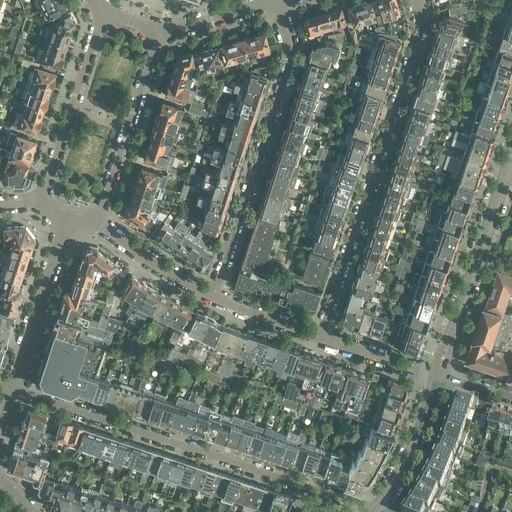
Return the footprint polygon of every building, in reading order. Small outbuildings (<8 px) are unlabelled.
[(55,0),(43,7),(42,8),(44,13),(43,13),(46,17),(44,19),(46,22),(49,22),(59,17),(60,15),(58,11),(66,7),(62,0),(55,0)] [(374,0),(371,1),(376,19),(387,15),(382,0),(374,0)] [(382,0),(387,15),(388,15),(391,28),(391,33),(395,34),(403,34),(404,28),(395,0),(382,0)] [(364,3),(359,4),(365,22),(376,19),(371,1),(369,2),(367,1),(365,1),(364,3)] [(359,4),(348,8),(353,25),(365,22),(359,4)] [(449,8),(449,14),(467,12),(466,5),(462,6),(450,8),(449,8)] [(335,10),(327,12),(331,28),(347,23),(342,8),(340,8),(339,7),(336,8),(335,10)] [(320,14),(315,15),(319,31),(331,28),(327,12),(325,12),(324,12),(321,12),(320,14)] [(56,26),(55,27),(71,32),(71,31),(73,31),(74,27),(73,26),(75,21),(73,20),(64,17),(63,17),(62,15),(60,15),(59,17),(58,20),(56,26)] [(304,22),(307,34),(319,31),(315,15),(305,18),(303,21),(304,22)] [(439,25),(438,28),(458,34),(462,21),(449,17),(449,18),(445,17),(444,20),(441,19),(439,19),(438,24),(439,25)] [(28,31),(31,21),(24,21),(22,29),(28,31)] [(511,25),(510,25),(506,24),(502,35),(511,38),(511,25)] [(13,26),(10,36),(12,36),(16,38),(19,28),(15,26),(13,26)] [(45,31),(43,36),(44,36),(48,37),(48,38),(67,44),(69,38),(71,38),(72,35),(71,33),(71,32),(55,27),(52,26),(51,26),(49,32),(45,31)] [(436,34),(434,39),(452,45),(454,45),(458,34),(438,28),(437,29),(436,29),(435,34),(436,34)] [(483,28),(479,40),(484,42),(488,30),(483,28)] [(349,31),(352,43),(357,42),(354,30),(349,31)] [(258,34),(253,35),(259,55),(263,54),(264,55),(271,54),(270,50),(265,32),(263,32),(262,31),(259,32),(258,34)] [(381,41),(379,47),(396,52),(397,51),(398,51),(399,47),(398,46),(400,42),(393,39),(393,38),(395,34),(391,33),(384,32),(384,35),(380,34),(378,39),(381,41)] [(244,38),(242,39),(248,60),(256,58),(255,56),(259,55),(253,35),(249,37),(247,36),(244,37),(244,38)] [(511,38),(502,35),(498,47),(511,51),(511,38)] [(44,36),(40,47),(43,48),(45,48),(64,55),(64,53),(66,53),(67,50),(66,48),(67,44),(48,38),(48,37),(44,36)] [(236,40),(231,42),(237,61),(241,60),(242,62),(248,60),(242,39),(241,39),(240,38),(236,39),(236,40)] [(432,47),(431,50),(447,56),(448,55),(449,55),(452,45),(434,39),(433,42),(432,41),(430,47),(432,47)] [(221,45),(220,45),(221,49),(220,49),(224,64),(225,63),(226,65),(237,61),(231,42),(226,43),(225,42),(221,43),(221,45)] [(309,57),(309,59),(327,65),(329,58),(335,60),(339,47),(326,42),(325,44),(321,43),(320,45),(317,44),(316,48),(312,46),(311,52),(309,53),(308,56),(309,57)] [(370,56),(375,58),(393,63),(394,58),(396,58),(397,54),(396,53),(396,52),(379,47),(373,45),(370,56)] [(207,48),(205,49),(211,69),(224,65),(219,49),(218,49),(217,46),(212,47),(210,46),(207,47),(207,48)] [(40,47),(36,58),(39,59),(60,66),(62,60),(63,60),(64,57),(63,55),(64,55),(45,48),(43,48),(40,47)] [(346,56),(352,58),(355,50),(349,47),(346,56)] [(494,59),(499,60),(511,64),(511,51),(498,47),(494,59)] [(199,51),(194,53),(196,56),(195,57),(199,73),(211,69),(205,49),(204,49),(203,48),(200,49),(199,50),(199,51)] [(428,59),(427,61),(444,66),(447,56),(431,50),(429,54),(428,54),(427,58),(428,59)] [(174,69),(173,70),(187,75),(190,66),(195,64),(195,63),(191,52),(178,56),(175,64),(173,64),(172,68),(174,69)] [(19,62),(29,65),(29,64),(35,66),(36,67),(36,65),(38,62),(31,59),(22,56),(21,56),(19,62)] [(375,58),(372,69),(389,74),(389,73),(391,73),(392,69),(391,68),(393,63),(375,58)] [(306,68),(305,69),(324,76),(327,65),(309,59),(307,63),(306,63),(305,67),(306,68)] [(511,64),(499,60),(495,72),(511,78),(511,64)] [(424,70),(424,71),(440,77),(444,66),(427,61),(426,65),(424,65),(423,69),(424,70)] [(28,77),(33,79),(53,85),(54,85),(55,82),(54,81),(55,78),(55,77),(57,72),(36,65),(36,67),(35,66),(33,70),(31,70),(28,77)] [(302,79),(302,80),(319,86),(320,87),(324,76),(305,69),(304,74),(302,74),(301,77),(302,79)] [(372,69),(368,80),(385,85),(387,80),(389,80),(390,76),(389,75),(389,74),(372,69)] [(169,81),(169,82),(189,88),(192,76),(187,75),(173,70),(173,72),(171,72),(170,75),(171,77),(169,82),(169,81)] [(243,84),(247,85),(264,91),(264,90),(266,89),(267,86),(266,84),(268,79),(257,76),(258,73),(251,71),(250,72),(251,72),(249,77),(245,76),(243,84)] [(421,81),(420,82),(437,88),(440,77),(424,71),(422,76),(421,76),(420,79),(421,81)] [(486,82),(491,84),(509,90),(510,85),(511,84),(511,83),(511,78),(495,72),(490,71),(486,82)] [(463,84),(463,87),(467,89),(471,77),(466,76),(463,84)] [(28,77),(25,89),(49,97),(49,96),(48,96),(48,95),(50,94),(51,92),(50,90),(52,85),(53,86),(53,85),(33,79),(28,77)] [(245,92),(243,98),(259,104),(260,102),(262,101),(263,98),(262,96),(264,91),(247,85),(243,84),(235,81),(227,79),(224,80),(223,83),(234,87),(233,88),(245,92)] [(218,80),(215,89),(220,91),(223,81),(220,80),(218,80)] [(299,89),(298,92),(316,98),(319,86),(302,80),(301,85),(299,85),(298,88),(299,89)] [(361,89),(364,91),(382,96),(382,95),(384,94),(385,91),(384,90),(385,85),(368,80),(366,84),(363,83),(361,89)] [(167,88),(165,95),(178,99),(178,98),(185,100),(187,101),(189,96),(186,95),(189,88),(169,82),(169,83),(167,83),(166,86),(167,88)] [(419,88),(417,94),(434,99),(435,95),(440,96),(442,89),(437,88),(420,82),(420,83),(419,82),(417,87),(419,88)] [(483,94),(487,96),(505,102),(506,97),(508,96),(509,93),(508,92),(509,90),(491,84),(486,82),(483,94)] [(48,97),(49,97),(25,89),(22,96),(25,97),(24,101),(45,108),(47,102),(49,102),(50,99),(48,97)] [(220,91),(215,89),(211,101),(215,102),(215,100),(217,101),(220,91)] [(357,100),(361,102),(378,107),(380,102),(381,101),(382,98),(381,97),(382,96),(364,91),(362,97),(352,94),(351,98),(357,100)] [(295,100),(295,103),(312,108),(316,98),(298,92),(297,96),(295,96),(294,99),(295,100)] [(415,99),(413,105),(430,110),(432,106),(436,108),(438,100),(434,99),(417,94),(416,94),(415,94),(414,99),(415,99)] [(479,106),(483,108),(501,114),(502,109),(504,108),(505,105),(504,104),(505,102),(487,96),(483,94),(479,106)] [(230,99),(227,106),(256,115),(258,109),(259,109),(260,106),(259,104),(243,98),(241,103),(230,99)] [(192,99),(190,105),(202,109),(207,111),(209,107),(204,105),(204,103),(192,99)] [(17,111),(21,113),(41,120),(41,119),(42,114),(44,113),(45,110),(44,109),(44,108),(45,108),(24,101),(21,100),(17,111)] [(160,111),(159,112),(178,118),(180,112),(182,112),(184,107),(179,106),(180,105),(178,105),(164,100),(162,105),(160,106),(159,109),(160,111)] [(357,113),(359,113),(375,118),(374,118),(375,117),(377,116),(377,113),(377,112),(378,107),(361,102),(357,113)] [(292,111),(291,114),(308,120),(312,108),(295,103),(293,107),(292,107),(291,110),(292,111)] [(202,109),(190,105),(188,111),(200,115),(200,114),(206,116),(207,111),(202,109)] [(222,110),(226,112),(237,116),(235,122),(252,127),(252,125),(254,125),(255,122),(254,120),(256,115),(227,106),(224,105),(222,110)] [(411,111),(409,116),(427,122),(428,118),(432,119),(435,112),(430,110),(413,105),(413,106),(412,105),(410,110),(411,111)] [(337,106),(334,116),(339,118),(340,116),(342,108),(337,106)] [(475,118),(479,120),(497,126),(498,121),(500,120),(501,117),(500,116),(501,114),(483,108),(479,106),(475,118)] [(12,123),(11,128),(18,130),(19,127),(37,133),(39,127),(39,126),(41,125),(42,123),(41,121),(41,120),(21,113),(17,111),(13,124),(12,123)] [(156,122),(155,124),(174,130),(178,118),(159,112),(159,114),(159,113),(158,117),(156,117),(155,121),(156,122)] [(352,122),(355,123),(371,128),(373,124),(374,123),(375,120),(375,118),(359,113),(357,119),(353,118),(352,122)] [(288,122),(287,125),(305,131),(308,120),(291,114),(290,118),(288,118),(287,121),(288,122)] [(408,122),(406,126),(423,132),(424,128),(429,130),(431,123),(427,122),(409,116),(409,117),(408,116),(406,121),(408,122)] [(471,130),(475,131),(493,137),(494,133),(496,132),(497,129),(496,127),(497,126),(479,120),(475,118),(471,130)] [(216,129),(220,130),(248,139),(250,133),(252,132),(253,130),(252,128),(252,127),(235,122),(233,126),(222,123),(218,122),(216,129)] [(348,132),(352,133),(368,138),(369,134),(371,133),(372,130),(371,128),(355,123),(352,122),(351,122),(348,132)] [(153,130),(152,135),(171,142),(174,130),(155,124),(154,125),(153,128),(153,130)] [(284,131),(283,135),(301,142),(305,131),(287,125),(286,130),(284,131)] [(402,132),(401,135),(402,136),(402,137),(418,142),(425,144),(428,133),(423,132),(406,126),(405,126),(404,131),(402,132)] [(214,134),(218,135),(218,136),(229,140),(227,145),(244,151),(245,149),(246,148),(247,146),(246,144),(248,139),(220,130),(216,129),(214,134)] [(11,130),(7,143),(12,145),(34,152),(35,150),(34,148),(37,139),(11,130)] [(453,137),(471,143),(489,150),(491,143),(492,143),(493,140),(493,139),(493,138),(493,137),(475,131),(471,130),(469,135),(456,131),(453,137)] [(352,133),(349,144),(365,149),(366,144),(368,144),(369,140),(368,139),(368,138),(352,133)] [(149,146),(148,147),(167,153),(171,142),(152,135),(152,136),(150,136),(149,140),(150,141),(148,146),(149,146)] [(197,137),(192,136),(191,135),(187,147),(193,149),(197,137)] [(282,143),(280,146),(298,152),(301,142),(283,135),(281,141),(282,143)] [(399,146),(399,147),(415,152),(418,142),(402,137),(400,142),(399,142),(398,145),(399,146)] [(463,154),(467,155),(485,161),(485,160),(487,160),(488,157),(487,156),(489,150),(471,143),(453,137),(451,143),(465,148),(463,154)] [(349,144),(345,154),(361,159),(363,155),(364,154),(366,151),(365,149),(349,144)] [(0,147),(0,153),(2,154),(8,156),(29,163),(29,162),(31,161),(32,158),(31,156),(32,154),(34,153),(34,152),(12,145),(10,151),(0,147)] [(207,152),(212,153),(223,157),(224,156),(240,162),(242,157),(244,156),(245,153),(244,152),(244,151),(227,145),(226,150),(214,146),(214,147),(210,145),(207,152)] [(277,157),(277,158),(294,164),(298,152),(280,146),(279,152),(277,153),(276,156),(277,157)] [(146,153),(144,158),(165,165),(167,160),(165,160),(167,153),(148,147),(146,148),(145,152),(146,153)] [(320,160),(320,158),(323,149),(319,147),(315,158),(320,160)] [(395,157),(412,163),(414,163),(416,157),(418,158),(419,154),(415,152),(399,147),(397,152),(395,152),(394,156),(395,157)] [(223,157),(212,153),(210,160),(221,163),(219,169),(236,175),(237,173),(239,172),(240,169),(239,168),(240,162),(224,156),(223,157)] [(438,158),(463,167),(481,173),(483,167),(484,167),(485,164),(485,163),(485,161),(467,155),(463,154),(462,159),(448,154),(447,155),(440,153),(440,155),(438,158)] [(0,182),(4,183),(14,182),(22,181),(26,172),(28,166),(29,163),(8,156),(2,154),(0,158),(0,166),(4,168),(4,176),(0,175),(0,182)] [(340,163),(340,164),(358,170),(359,165),(361,164),(362,161),(361,160),(361,159),(345,154),(342,164),(340,163)] [(392,166),(392,167),(408,172),(412,163),(395,157),(394,162),(392,162),(391,165),(392,166)] [(272,168),(273,168),(291,175),(294,164),(277,158),(275,164),(273,164),(272,168)] [(454,177),(458,179),(476,185),(477,186),(477,185),(478,184),(479,181),(479,180),(481,173),(463,167),(438,158),(438,160),(437,163),(444,165),(443,167),(456,171),(454,177)] [(340,164),(337,175),(354,181),(356,176),(358,175),(359,172),(358,170),(340,164)] [(139,177),(138,179),(156,185),(158,178),(161,178),(165,178),(175,181),(177,174),(166,171),(165,174),(162,173),(162,174),(156,172),(157,171),(142,166),(141,169),(141,170),(141,172),(139,172),(138,175),(139,177)] [(390,173),(388,179),(406,184),(417,188),(418,183),(407,180),(410,173),(408,172),(392,167),(392,168),(390,169),(389,172),(390,173)] [(273,169),(270,180),(287,186),(291,175),(273,168),(273,169)] [(207,170),(204,177),(232,187),(234,181),(236,180),(237,177),(236,175),(219,169),(218,174),(207,170)] [(329,184),(333,186),(351,191),(353,187),(354,186),(355,183),(354,181),(337,175),(332,174),(329,184)] [(232,187),(204,177),(202,183),(214,187),(212,193),(229,198),(229,197),(231,196),(232,193),(231,191),(232,187)] [(450,189),(454,191),(472,197),(474,191),(475,191),(476,188),(475,186),(476,185),(458,179),(454,177),(452,184),(447,183),(447,184),(439,181),(438,185),(450,189)] [(134,185),(132,190),(153,196),(157,198),(160,191),(163,192),(165,188),(156,185),(138,179),(138,180),(137,179),(136,184),(134,185)] [(385,188),(385,190),(402,195),(406,184),(388,179),(387,183),(385,183),(384,187),(385,188)] [(268,186),(266,191),(285,197),(285,196),(284,196),(287,186),(270,180),(269,181),(267,182),(266,185),(268,186)] [(190,185),(184,183),(180,196),(186,198),(190,185)] [(333,186),(330,196),(348,202),(349,197),(351,196),(352,193),(351,191),(333,186)] [(446,201),(450,202),(468,209),(470,203),(471,203),(472,200),(471,198),(472,197),(454,191),(450,189),(446,201)] [(132,196),(130,202),(149,208),(153,209),(154,205),(150,203),(153,196),(132,190),(131,194),(132,196)] [(310,190),(306,200),(312,202),(315,191),(310,190)] [(383,195),(381,201),(399,206),(400,202),(404,204),(406,197),(402,195),(385,190),(383,191),(382,194),(383,195)] [(263,201),(281,208),(285,197),(266,191),(264,196),(263,196),(262,200),(263,201)] [(199,194),(197,201),(208,205),(225,210),(226,205),(228,204),(229,201),(228,199),(229,198),(212,193),(210,198),(199,194)] [(330,196),(326,206),(344,212),(346,207),(347,207),(348,204),(347,202),(348,202),(330,196)] [(197,201),(194,200),(193,205),(206,210),(204,216),(221,221),(222,220),(223,219),(224,217),(223,215),(225,210),(208,205),(197,201)] [(260,208),(259,212),(277,218),(281,208),(263,201),(262,203),(260,204),(259,207),(260,208)] [(378,210),(378,212),(399,218),(401,211),(398,210),(399,206),(381,201),(380,205),(378,206),(377,209),(378,210)] [(430,209),(442,213),(446,214),(464,220),(466,215),(467,215),(468,212),(467,210),(468,209),(450,202),(446,201),(443,208),(431,204),(430,209)] [(149,208),(130,202),(129,204),(127,205),(126,209),(127,211),(126,214),(140,224),(139,224),(140,225),(153,233),(161,222),(167,214),(167,213),(160,211),(159,211),(154,217),(149,214),(148,214),(148,213),(147,213),(149,208)] [(326,206),(323,217),(342,223),(341,221),(342,218),(344,217),(345,214),(344,213),(344,212),(326,206)] [(375,220),(374,222),(395,229),(399,218),(378,212),(376,216),(375,216),(374,219),(375,220)] [(164,242),(174,227),(168,223),(173,216),(171,213),(160,225),(161,226),(154,236),(159,239),(159,240),(162,242),(163,242),(164,242)] [(438,225),(442,226),(460,232),(462,227),(464,226),(464,224),(463,222),(464,220),(446,214),(442,213),(438,225)] [(259,214),(254,231),(271,237),(274,229),(277,230),(280,221),(259,214)] [(202,226),(206,228),(217,231),(218,227),(219,227),(221,226),(222,223),(221,222),(221,221),(204,216),(203,221),(201,221),(200,226),(202,226)] [(342,223),(323,217),(319,227),(337,233),(339,227),(341,226),(342,223)] [(177,222),(174,227),(164,242),(168,245),(168,247),(171,249),(173,248),(173,249),(179,239),(183,233),(178,229),(181,225),(177,222)] [(395,229),(374,222),(373,226),(371,226),(370,229),(371,231),(371,232),(387,237),(392,239),(395,229)] [(434,236),(438,238),(457,244),(458,239),(460,238),(461,236),(460,234),(460,233),(460,232),(442,226),(438,225),(434,236)] [(21,226),(4,227),(5,235),(5,236),(11,236),(11,239),(12,239),(32,246),(34,238),(25,226),(21,226)] [(193,240),(183,255),(188,258),(188,259),(191,261),(192,261),(193,261),(203,246),(197,242),(206,228),(202,226),(193,240)] [(337,233),(319,227),(316,238),(334,243),(335,240),(337,239),(338,236),(337,235),(337,233)] [(179,239),(173,249),(174,249),(174,248),(178,251),(178,253),(181,255),(183,254),(183,255),(193,240),(196,236),(186,229),(183,233),(179,239)] [(254,231),(248,248),(266,254),(268,246),(271,246),(273,238),(271,237),(254,231)] [(384,248),(387,237),(371,232),(370,236),(368,236),(367,240),(368,241),(368,242),(384,248)] [(412,234),(407,233),(404,243),(409,244),(410,241),(412,237),(412,234)] [(430,248),(434,250),(453,256),(454,251),(456,250),(457,247),(456,246),(457,244),(438,238),(434,236),(430,248)] [(203,246),(193,261),(196,263),(198,264),(198,266),(201,268),(202,267),(204,268),(208,261),(207,261),(213,252),(207,248),(209,245),(208,245),(212,239),(209,237),(203,246)] [(11,239),(6,238),(2,249),(10,251),(28,257),(28,256),(27,256),(28,255),(29,255),(31,253),(31,250),(30,250),(32,246),(12,239),(11,239)] [(334,243),(316,238),(312,248),(330,254),(332,249),(333,249),(334,245),(334,244),(334,243)] [(365,251),(364,252),(381,258),(382,252),(387,253),(388,249),(384,248),(368,242),(366,247),(365,247),(364,250),(365,251)] [(295,253),(297,246),(291,244),(288,251),(295,253)] [(83,254),(79,266),(92,270),(94,263),(96,261),(103,267),(101,269),(104,271),(102,273),(106,276),(118,285),(127,273),(114,265),(116,263),(98,250),(92,248),(88,249),(83,254)] [(248,248),(242,265),(260,271),(263,263),(265,264),(268,255),(266,254),(248,248)] [(425,260),(430,262),(449,268),(450,262),(452,262),(453,259),(452,258),(453,256),(434,250),(430,248),(425,260)] [(2,249),(0,256),(0,260),(7,263),(23,268),(25,262),(26,262),(28,260),(28,257),(10,251),(2,249)] [(320,283),(329,256),(310,250),(301,276),(311,280),(320,282),(320,283)] [(361,262),(361,263),(376,267),(376,268),(377,268),(381,258),(364,252),(363,257),(361,257),(360,261),(361,262)] [(405,259),(403,266),(410,268),(412,261),(405,259)] [(421,272),(426,274),(445,280),(446,275),(448,274),(449,271),(448,270),(449,268),(430,262),(425,260),(421,272)] [(504,314),(504,312),(511,293),(511,264),(506,262),(502,273),(499,272),(487,308),(504,314)] [(4,263),(1,272),(3,273),(3,274),(20,280),(20,279),(21,275),(22,276),(24,273),(23,269),(23,268),(7,263),(6,264),(4,263)] [(359,270),(357,276),(384,286),(385,286),(386,281),(382,280),(383,279),(379,277),(381,270),(377,268),(376,268),(376,267),(361,263),(361,264),(359,264),(357,270),(359,270)] [(399,276),(402,266),(402,265),(398,263),(394,275),(399,276)] [(78,267),(75,278),(91,284),(94,276),(100,278),(100,277),(105,279),(106,276),(102,273),(95,271),(92,270),(79,266),(79,267),(78,267)] [(399,276),(398,277),(402,279),(406,267),(402,266),(399,276)] [(239,271),(239,272),(235,284),(256,291),(277,298),(283,299),(284,300),(285,300),(313,309),(318,292),(315,291),(315,290),(307,288),(307,289),(293,284),(292,289),(287,287),(284,286),(282,285),(266,280),(239,271)] [(418,284),(422,286),(441,292),(442,287),(444,286),(445,283),(444,282),(445,280),(426,274),(421,272),(418,284)] [(0,273),(0,283),(0,290),(2,291),(20,297),(22,291),(21,288),(17,287),(20,280),(3,274),(0,273)] [(132,274),(121,291),(120,294),(124,297),(119,306),(126,310),(130,303),(128,302),(131,297),(141,280),(132,274)] [(353,287),(353,288),(362,291),(362,292),(367,294),(368,294),(372,295),(374,290),(369,289),(370,286),(373,287),(383,290),(384,286),(357,276),(355,281),(353,281),(352,287),(353,287)] [(91,284),(75,278),(71,290),(92,297),(96,285),(91,284)] [(141,280),(131,297),(128,302),(130,303),(126,310),(131,313),(137,302),(138,302),(148,284),(141,280)] [(148,284),(138,302),(137,302),(131,313),(114,339),(133,345),(143,349),(148,339),(138,334),(151,310),(160,291),(148,284)] [(414,294),(414,296),(437,304),(439,298),(440,298),(441,295),(440,293),(441,292),(422,286),(418,284),(414,294)] [(352,287),(346,306),(347,306),(348,306),(363,311),(368,295),(368,294),(367,294),(362,292),(362,291),(353,288),(352,287)] [(92,297),(71,290),(70,292),(67,291),(64,293),(62,300),(80,306),(82,301),(95,305),(97,299),(92,297)] [(112,304),(116,293),(109,290),(106,301),(112,304)] [(0,307),(15,312),(20,297),(2,291),(1,291),(0,295),(0,307)] [(160,291),(151,310),(150,312),(154,314),(148,326),(149,326),(147,330),(152,333),(161,315),(171,297),(166,295),(166,293),(163,291),(162,292),(160,291)] [(363,311),(357,327),(361,328),(361,329),(363,330),(364,329),(368,330),(374,311),(376,306),(378,298),(368,295),(367,298),(363,311)] [(414,296),(412,300),(409,310),(432,318),(432,316),(434,316),(435,313),(434,312),(437,304),(414,296)] [(171,297),(161,315),(152,333),(157,335),(159,332),(166,320),(170,323),(171,321),(181,302),(181,301),(178,299),(176,300),(171,297)] [(62,300),(58,312),(82,320),(105,328),(108,316),(102,313),(100,320),(91,318),(92,316),(78,312),(80,306),(62,300)] [(181,302),(171,321),(170,323),(175,325),(169,337),(167,342),(172,345),(175,340),(182,326),(183,327),(191,310),(191,309),(192,308),(186,305),(186,304),(183,302),(182,303),(181,302)] [(343,315),(342,321),(348,324),(357,327),(363,311),(348,306),(347,306),(346,306),(343,314),(343,315)] [(374,311),(368,330),(379,334),(385,316),(387,310),(376,306),(374,311)] [(405,322),(409,324),(428,330),(428,328),(430,328),(431,325),(430,323),(432,318),(409,310),(397,306),(396,311),(408,315),(405,322)] [(0,320),(12,325),(16,313),(15,313),(15,312),(0,307),(0,320)] [(504,314),(487,308),(486,309),(484,308),(473,341),(474,342),(471,349),(470,349),(466,362),(511,377),(511,348),(511,349),(511,346),(511,339),(511,338),(509,337),(511,326),(511,318),(510,314),(504,312),(504,314)] [(175,340),(172,345),(166,357),(174,360),(176,356),(201,369),(202,369),(214,341),(201,335),(188,329),(196,312),(191,310),(183,327),(182,326),(175,340)] [(58,312),(56,317),(80,325),(82,320),(58,312)] [(199,314),(196,312),(188,329),(201,335),(210,317),(200,312),(199,314)] [(52,329),(99,344),(105,328),(82,320),(80,325),(56,317),(52,329)] [(210,317),(201,335),(214,341),(221,324),(218,323),(219,322),(210,317)] [(105,328),(118,332),(124,324),(108,318),(105,328)] [(0,332),(8,336),(12,325),(0,320),(0,332)] [(428,330),(409,324),(405,322),(401,334),(424,342),(424,340),(426,339),(427,337),(426,335),(428,330)] [(221,324),(214,341),(214,342),(202,369),(203,369),(216,373),(227,347),(235,328),(229,326),(222,323),(222,324),(221,324)] [(235,328),(227,347),(216,373),(230,377),(238,356),(240,352),(247,333),(240,330),(235,328)] [(52,329),(38,373),(35,381),(37,385),(73,397),(77,395),(78,392),(92,397),(98,377),(106,353),(108,347),(99,344),(52,329)] [(247,333),(240,352),(238,356),(243,358),(248,360),(257,335),(254,334),(254,333),(249,331),(248,332),(247,332),(247,333)] [(0,345),(5,347),(8,336),(0,332),(0,345)] [(424,342),(401,334),(398,345),(401,346),(401,348),(418,353),(420,352),(421,351),(422,351),(424,347),(422,346),(424,342)] [(257,335),(248,360),(259,364),(268,338),(262,336),(262,337),(257,335)] [(268,338),(259,364),(264,366),(270,367),(271,363),(279,342),(273,340),(272,341),(268,339),(269,338),(268,338)] [(279,342),(271,363),(270,367),(275,369),(280,371),(289,346),(285,345),(285,344),(279,342)] [(289,346),(280,371),(285,373),(290,374),(292,369),(298,353),(299,353),(300,351),(300,350),(299,350),(299,349),(294,347),(293,348),(289,346)] [(292,369),(290,374),(291,375),(288,383),(300,387),(304,374),(311,355),(300,351),(299,353),(298,353),(292,369)] [(166,358),(155,354),(153,360),(164,363),(166,358)] [(311,355),(304,374),(300,387),(288,383),(283,396),(287,397),(307,404),(313,387),(316,378),(323,359),(311,355)] [(177,362),(167,358),(164,365),(175,369),(177,362)] [(323,359),(316,378),(313,387),(307,403),(319,407),(321,402),(328,382),(335,363),(323,359)] [(335,363),(328,382),(321,402),(332,406),(333,404),(339,386),(346,367),(335,363)] [(190,365),(187,374),(197,377),(197,374),(199,370),(199,368),(190,365)] [(339,386),(333,404),(332,406),(330,412),(343,416),(344,414),(352,389),(358,372),(346,367),(339,386)] [(98,377),(92,397),(103,401),(110,381),(113,370),(110,368),(108,375),(106,380),(98,377)] [(230,378),(233,379),(241,382),(243,376),(232,372),(230,378)] [(358,412),(370,376),(358,372),(352,389),(344,414),(358,418),(360,412),(358,412)] [(374,372),(369,384),(375,386),(379,374),(374,372)] [(222,376),(221,380),(231,384),(233,379),(230,378),(222,376)] [(132,388),(125,409),(126,409),(126,408),(136,412),(142,392),(144,388),(147,379),(142,377),(138,389),(132,387),(132,388)] [(383,389),(388,391),(406,397),(408,390),(409,388),(407,385),(405,384),(405,383),(393,379),(393,380),(389,378),(386,384),(385,384),(383,389)] [(233,379),(231,384),(242,387),(244,383),(241,382),(233,379)] [(253,380),(252,385),(262,389),(264,384),(253,380)] [(110,381),(103,401),(114,405),(121,385),(110,381)] [(122,382),(121,385),(114,405),(125,409),(132,388),(132,387),(133,385),(122,382)] [(262,389),(268,391),(273,393),(274,388),(264,384),(262,389)] [(142,392),(136,412),(147,415),(154,396),(154,393),(155,391),(144,388),(142,392)] [(255,394),(258,395),(260,390),(254,388),(252,393),(252,395),(255,396),(255,394)] [(380,400),(384,402),(402,408),(404,404),(403,404),(403,403),(405,403),(406,400),(405,398),(406,397),(388,391),(385,390),(383,395),(382,394),(380,400)] [(154,396),(147,415),(158,419),(157,419),(164,399),(165,397),(154,393),(154,396)] [(276,393),(273,401),(284,405),(287,397),(283,396),(276,393)] [(176,403),(169,423),(180,427),(187,407),(186,407),(190,396),(185,395),(182,405),(176,403)] [(453,399),(454,401),(453,405),(475,413),(479,401),(456,395),(456,396),(454,397),(453,399)] [(295,409),(298,401),(287,397),(284,405),(295,409)] [(187,407),(180,427),(191,430),(197,410),(198,407),(201,400),(197,398),(193,409),(187,407)] [(164,399),(157,419),(169,423),(176,403),(164,399)] [(376,412),(381,413),(398,419),(400,415),(399,415),(399,414),(401,414),(402,410),(401,409),(402,408),(402,409),(402,408),(384,402),(380,400),(376,412)] [(210,411),(202,434),(213,437),(221,414),(215,412),(217,406),(212,404),(211,408),(210,410),(210,411)] [(487,404),(486,406),(483,416),(487,417),(491,418),(494,409),(492,405),(487,404)] [(453,405),(451,411),(449,412),(448,415),(449,416),(449,417),(471,424),(475,413),(453,405)] [(230,422),(224,441),(235,445),(241,425),(242,423),(243,422),(237,420),(240,408),(235,406),(230,422)] [(26,413),(24,419),(42,425),(58,430),(61,419),(57,417),(54,425),(48,423),(50,414),(28,407),(28,409),(27,410),(26,412),(26,413)] [(197,410),(191,430),(202,434),(210,411),(210,410),(206,408),(205,409),(198,407),(197,410)] [(500,436),(507,413),(505,413),(505,411),(502,410),(500,411),(494,409),(491,418),(490,422),(487,432),(500,436)] [(241,425),(235,445),(246,448),(252,429),(259,411),(255,410),(253,416),(253,415),(251,421),(249,425),(242,423),(241,425)] [(377,424),(394,430),(395,430),(396,426),(397,425),(399,422),(398,420),(398,419),(381,413),(376,412),(372,423),(377,424)] [(507,413),(500,436),(511,439),(511,438),(511,413),(509,413),(508,413),(507,413)] [(221,414),(213,437),(224,441),(230,422),(232,417),(221,414)] [(327,417),(320,415),(318,422),(325,424),(327,417)] [(449,417),(447,422),(445,423),(444,426),(445,428),(449,429),(464,434),(467,435),(471,424),(449,417)] [(56,436),(54,440),(66,444),(67,440),(73,422),(62,418),(62,419),(61,419),(58,430),(56,436)] [(22,424),(21,430),(39,436),(54,441),(56,436),(40,430),(42,425),(24,419),(24,420),(23,421),(22,423),(22,424)] [(371,428),(367,438),(389,446),(394,434),(393,434),(394,430),(372,423),(366,421),(365,426),(371,428)] [(73,422),(67,440),(66,444),(76,447),(77,445),(84,426),(73,422)] [(84,426),(77,445),(89,449),(96,430),(84,426)] [(252,429),(246,448),(257,452),(264,433),(265,430),(257,427),(256,430),(252,429)] [(441,437),(442,439),(441,440),(445,441),(460,446),(463,447),(467,435),(464,434),(449,429),(445,428),(443,433),(441,434),(441,437)] [(17,441),(30,446),(35,447),(39,436),(21,430),(20,431),(19,432),(18,434),(19,436),(17,441)] [(96,430),(89,449),(89,451),(100,455),(101,453),(108,433),(96,430)] [(264,433),(257,452),(268,456),(275,436),(271,435),(272,432),(265,430),(264,433)] [(275,436),(268,456),(279,459),(287,437),(287,435),(276,432),(275,436)] [(301,432),(298,441),(290,463),(301,467),(308,448),(309,444),(302,442),(304,434),(301,432)] [(108,433),(101,453),(100,455),(110,459),(111,456),(111,457),(118,437),(108,433)] [(118,437),(111,457),(123,461),(130,441),(118,437)] [(287,437),(279,459),(290,463),(298,441),(287,437)] [(365,438),(362,449),(383,457),(387,450),(389,446),(367,438),(365,438)] [(437,451),(457,459),(459,460),(464,447),(463,447),(460,446),(445,441),(441,440),(441,441),(439,442),(438,445),(439,446),(437,451)] [(15,446),(13,451),(7,468),(30,475),(33,466),(25,463),(27,455),(30,446),(17,441),(15,446)] [(130,441),(123,461),(123,462),(133,466),(134,464),(141,445),(130,441)] [(308,448),(301,467),(312,470),(320,448),(309,444),(308,448)] [(141,445),(134,464),(133,466),(145,470),(145,468),(152,448),(141,445)] [(145,468),(145,470),(141,481),(144,482),(144,480),(145,480),(147,476),(146,476),(148,469),(156,472),(163,452),(152,448),(145,468)] [(320,448),(312,470),(323,474),(330,455),(331,452),(320,448)] [(359,449),(355,460),(377,467),(383,457),(362,449),(359,449)] [(437,451),(435,451),(431,461),(450,469),(453,470),(457,459),(437,451)] [(163,452),(156,472),(162,474),(161,478),(166,480),(167,475),(174,456),(163,452)] [(330,455),(323,474),(328,476),(328,480),(331,481),(334,479),(334,478),(335,478),(338,469),(340,464),(341,459),(343,456),(331,452),(330,455)] [(488,452),(486,459),(493,461),(494,456),(495,454),(488,452)] [(481,453),(475,466),(480,468),(485,469),(485,467),(490,464),(488,460),(482,458),(481,458),(481,453)] [(40,459),(27,455),(25,463),(33,466),(30,475),(34,476),(34,479),(35,481),(41,483),(43,476),(47,466),(47,463),(49,459),(40,456),(40,459)] [(174,456),(167,475),(161,493),(165,494),(170,479),(177,481),(178,479),(185,459),(174,456)] [(178,479),(177,481),(177,482),(189,486),(190,483),(196,463),(185,459),(178,479)] [(338,469),(348,472),(369,479),(370,479),(378,468),(377,467),(355,460),(353,459),(349,468),(340,464),(338,469)] [(453,470),(450,469),(431,461),(426,472),(449,481),(453,470)] [(196,463),(190,483),(201,486),(207,467),(196,463)] [(474,466),(471,476),(473,478),(479,480),(480,468),(475,466),(474,466)] [(207,467),(201,486),(200,491),(211,494),(212,490),(219,471),(207,467)] [(335,478),(345,481),(346,481),(344,487),(359,492),(362,490),(365,481),(368,482),(369,479),(348,472),(338,469),(335,478)] [(219,471),(212,490),(223,494),(229,474),(219,471)] [(426,472),(420,483),(441,490),(442,491),(445,492),(451,482),(449,481),(426,472)] [(229,474),(223,494),(221,498),(233,501),(234,497),(241,478),(229,474)] [(40,492),(43,493),(44,493),(43,497),(47,498),(45,503),(47,505),(52,507),(60,487),(61,482),(43,476),(41,483),(39,489),(40,492)] [(139,486),(140,483),(137,482),(138,480),(129,477),(128,482),(139,486)] [(241,478),(234,497),(245,501),(252,482),(241,478)] [(473,478),(469,489),(475,492),(479,480),(473,478)] [(73,486),(65,511),(66,511),(79,511),(87,490),(88,487),(90,480),(87,479),(84,486),(82,485),(81,489),(73,486)] [(60,487),(52,507),(65,511),(73,486),(68,484),(65,483),(61,482),(60,487)] [(252,482),(245,501),(245,504),(256,507),(256,505),(263,486),(252,482)] [(420,483),(416,489),(414,492),(434,500),(437,501),(442,491),(441,490),(420,483)] [(263,486),(256,505),(267,509),(274,489),(263,486)] [(88,487),(87,490),(79,511),(93,511),(99,495),(101,491),(88,487)] [(274,489),(267,509),(266,511),(285,511),(289,507),(289,506),(289,505),(290,501),(292,495),(274,489)] [(431,511),(432,511),(437,501),(434,500),(414,492),(408,502),(430,511),(431,511)] [(99,495),(93,511),(108,511),(113,499),(108,497),(99,495)] [(304,499),(292,495),(290,501),(294,505),(297,509),(303,504),(304,499)] [(113,499),(108,511),(123,511),(126,503),(121,502),(113,499)] [(126,503),(123,511),(137,511),(139,508),(141,501),(136,499),(134,506),(126,503)] [(154,508),(152,511),(159,511),(161,507),(159,506),(160,503),(156,501),(154,508)] [(340,511),(341,511),(331,508),(321,505),(319,504),(312,502),(309,504),(313,509),(315,511),(340,511)] [(429,511),(430,511),(408,502),(401,511),(429,511)] [(472,511),(476,505),(474,504),(470,503),(466,511),(472,511)]
